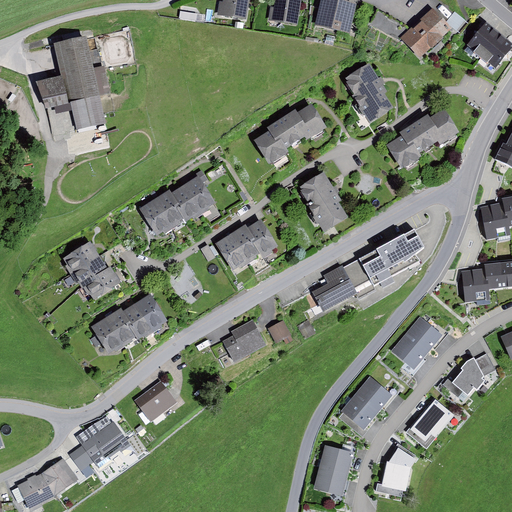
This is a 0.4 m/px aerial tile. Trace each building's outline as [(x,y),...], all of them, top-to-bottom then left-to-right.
[(249,0),(223,0),(223,2),(219,2),(217,15),(246,20),(249,0)] [(275,0),(274,7),(271,7),(268,21),(297,26),(301,0),(275,0)] [(357,5),(336,0),(320,0),(315,26),(350,34),(357,5)] [(408,31),(400,39),(420,60),(452,29),(433,9),(420,21),(422,23),(413,31),(411,29),(408,31)] [(404,25),(378,10),(370,24),(400,40),(400,39),(408,31),(404,25)] [(197,14),(180,12),(179,18),(196,21),(197,14)] [(465,21),(455,12),(446,22),(457,31),(465,21)] [(501,35),(487,23),(479,32),(474,32),(475,37),(467,46),(482,58),(501,35)] [(511,49),(511,43),(501,35),(482,58),(496,69),(503,61),(508,60),(507,56),(511,49)] [(62,77),(36,83),(43,101),(67,95),(69,104),(69,105),(76,131),(106,124),(99,96),(93,69),(85,37),(54,44),(62,77)] [(370,65),(344,81),(371,123),(393,109),(384,95),(388,93),(380,81),(370,65)] [(104,67),(93,69),(99,96),(110,94),(104,67)] [(67,95),(43,101),(46,110),(69,104),(67,95)] [(269,132),(254,142),(269,165),(288,153),(286,150),(295,144),(305,138),(307,142),(327,129),(312,105),(298,114),(296,111),(267,129),(269,132)] [(402,137),(387,147),(401,170),(421,157),(420,154),(438,143),(440,146),(460,134),(445,110),(430,119),(428,116),(400,134),(402,137)] [(511,135),(507,147),(503,145),(495,161),(511,169),(511,135)] [(223,165),(219,168),(222,174),(227,171),(223,165)] [(197,174),(199,177),(203,184),(208,181),(202,171),(197,174)] [(322,173),(299,189),(301,191),(299,192),(307,204),(311,201),(313,204),(308,208),(315,217),(313,218),(317,225),(319,225),(324,233),(347,218),(338,204),(341,202),(334,191),(322,173)] [(199,177),(185,187),(203,215),(210,210),(209,208),(216,204),(203,184),(199,177)] [(185,187),(172,195),(187,219),(188,220),(192,218),(194,221),(203,215),(185,187)] [(170,192),(155,201),(173,230),(182,224),(180,223),(187,219),(172,195),(170,192)] [(504,205),(481,210),(487,241),(510,237),(509,228),(511,227),(511,199),(503,201),(504,205)] [(155,201),(141,210),(157,236),(163,233),(165,235),(173,230),(155,201)] [(261,220),(246,229),(261,254),(264,259),(273,253),(272,251),(278,247),(261,220)] [(245,228),(232,236),(249,264),(257,258),(256,257),(261,254),(246,229),(245,228)] [(415,230),(358,261),(372,285),(374,288),(380,284),(384,291),(395,284),(392,277),(420,262),(415,257),(425,248),(415,230)] [(232,236),(215,245),(232,272),(239,267),(241,269),(249,264),(232,236)] [(90,242),(63,260),(67,266),(66,267),(70,275),(100,256),(90,242)] [(208,245),(201,250),(209,262),(216,258),(208,245)] [(108,270),(100,256),(70,275),(76,284),(78,282),(81,288),(108,270)] [(327,284),(311,293),(323,314),(357,295),(356,293),(372,285),(358,261),(343,269),(343,266),(323,276),(327,284)] [(511,287),(511,263),(485,266),(485,271),(462,273),(465,304),(490,301),(488,290),(511,287)] [(111,268),(108,270),(81,288),(82,289),(83,289),(88,296),(90,294),(95,301),(122,283),(111,268)] [(151,295),(136,304),(154,333),(162,328),(161,326),(167,322),(151,295)] [(136,304),(122,313),(137,337),(139,340),(144,337),(145,339),(154,333),(136,304)] [(121,310),(107,318),(125,348),(134,343),(132,340),(137,337),(122,313),(121,310)] [(420,317),(406,335),(429,354),(443,336),(420,317)] [(107,318),(92,328),(108,354),(114,351),(116,353),(125,348),(107,318)] [(308,320),(298,326),(306,341),(317,335),(308,320)] [(233,336),(223,342),(234,363),(266,346),(252,321),(232,333),(233,336)] [(283,321),(268,329),(276,344),(283,340),(290,336),(291,336),(283,321)] [(511,333),(509,335),(501,338),(511,361),(511,360),(511,333)] [(429,354),(406,335),(391,352),(414,371),(429,354)] [(290,336),(283,340),(286,345),(293,341),(290,336)] [(487,354),(475,360),(485,378),(496,371),(487,354)] [(475,360),(474,358),(467,362),(462,369),(462,371),(452,383),(462,393),(468,397),(474,389),(477,392),(485,382),(483,380),(485,378),(475,360)] [(224,386),(218,376),(208,383),(214,392),(224,386)] [(371,378),(356,395),(379,414),(393,397),(371,378)] [(462,393),(452,383),(448,380),(443,386),(458,398),(462,393)] [(161,382),(135,401),(151,423),(177,403),(161,382)] [(484,386),(480,391),(484,394),(488,390),(484,386)] [(379,414),(356,395),(342,413),(343,413),(364,431),(365,430),(379,414)] [(454,416),(435,400),(416,422),(436,438),(454,416)] [(364,431),(343,413),(339,418),(363,438),(368,432),(365,430),(364,431)] [(75,438),(80,446),(111,423),(107,417),(95,424),(75,438)] [(111,423),(80,446),(81,447),(93,463),(98,470),(110,461),(109,459),(119,451),(121,454),(130,447),(131,446),(126,440),(113,422),(111,423)] [(427,450),(436,438),(416,422),(407,433),(427,450)] [(147,433),(142,425),(136,430),(141,437),(147,433)] [(135,434),(126,440),(131,446),(130,447),(138,457),(147,450),(135,434)] [(416,457),(398,444),(396,447),(392,459),(389,463),(387,462),(382,485),(377,485),(376,492),(402,498),(403,492),(406,493),(411,468),(416,461),(414,459),(416,457)] [(354,454),(325,446),(320,466),(348,474),(354,454)] [(81,447),(69,456),(86,479),(94,473),(89,466),(93,463),(81,447)] [(64,460),(42,474),(54,496),(79,481),(64,460)] [(348,474),(320,466),(314,490),(342,497),(348,474)] [(54,496),(42,474),(37,477),(36,475),(27,479),(28,481),(18,487),(19,488),(25,500),(31,511),(32,511),(41,507),(39,504),(54,496)] [(25,500),(19,488),(12,492),(18,504),(25,500)] [(67,500),(63,503),(69,510),(72,507),(67,500)]
